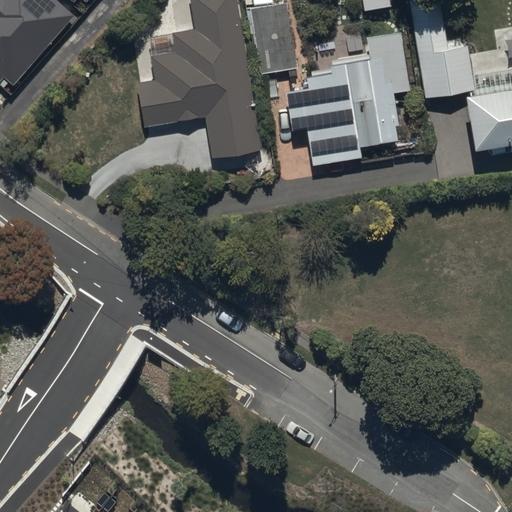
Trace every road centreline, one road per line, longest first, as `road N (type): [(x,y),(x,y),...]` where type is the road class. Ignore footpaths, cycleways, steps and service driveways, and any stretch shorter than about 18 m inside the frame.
road 1 (residential): [(471,511),(124,274)]
road 2 (residential): [(124,274),(0,460)]
road 3 (residential): [(124,274),(0,190)]
